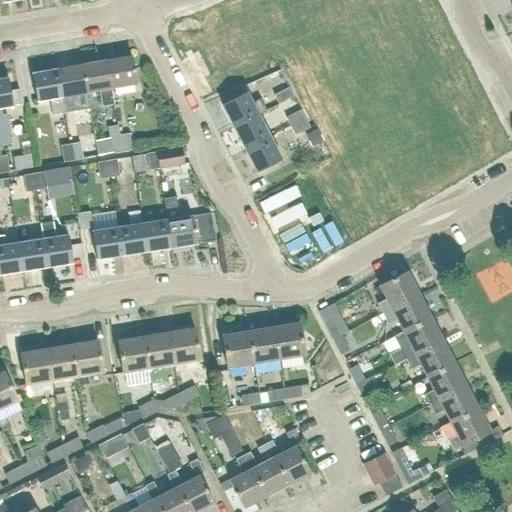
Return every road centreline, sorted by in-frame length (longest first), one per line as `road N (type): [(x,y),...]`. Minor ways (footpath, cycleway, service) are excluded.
road 1 (residential): [(267,291),(261,253),(234,200),(217,193),(206,147),(136,10)]
road 2 (residential): [(0,310),(69,308),(153,285),(267,291)]
road 3 (residential): [(267,291),(320,282),(411,228)]
road 4 (residential): [(0,32),(136,10)]
